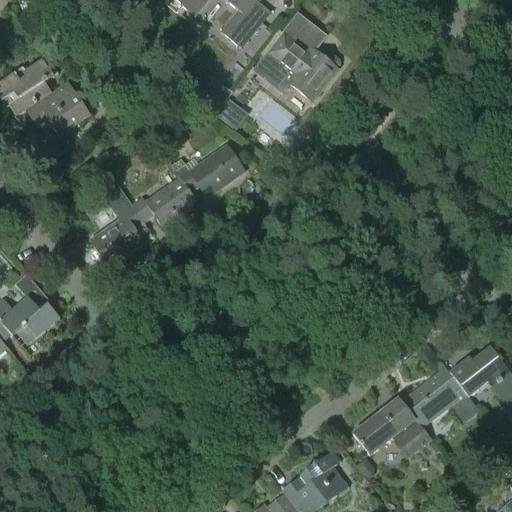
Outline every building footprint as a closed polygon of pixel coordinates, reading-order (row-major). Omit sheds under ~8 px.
[(240,51),(270,15),(252,0),(171,0),(191,16),(201,4),(204,7),(209,0),(226,0),(225,2),(239,14),(221,35),(240,51)] [(283,37),(255,73),(265,81),(268,78),(284,91),(287,87),(311,106),(337,74),(335,73),(338,69),(338,65),(332,60),(328,61),(325,65),(313,55),(324,41),(306,27),(293,44),(283,37)] [(25,114),(51,96),(44,86),(54,80),(43,64),(24,76),(22,71),(0,85),(0,103),(1,106),(11,100),(14,105),(9,108),(17,120),(25,114)] [(202,106),(236,130),(248,114),(228,100),(232,93),(219,83),(202,106)] [(51,96),(25,114),(40,136),(51,128),(59,140),(90,118),(68,85),(51,96)] [(198,93),(191,102),(192,103),(199,109),(207,100),(198,93)] [(226,149),(189,174),(181,162),(171,169),(180,181),(190,196),(199,189),(207,201),(244,175),(226,149)] [(143,201),(132,208),(144,226),(154,219),(163,232),(198,207),(190,196),(180,181),(145,205),(143,201)] [(120,223),(90,244),(108,270),(140,248),(137,244),(141,241),(138,237),(148,230),(144,226),(132,208),(118,188),(103,199),(120,223)] [(3,302),(0,304),(0,325),(11,338),(12,339),(16,336),(27,348),(36,340),(37,340),(59,321),(47,307),(46,309),(41,304),(47,299),(27,276),(22,281),(15,286),(28,301),(14,314),(3,302)] [(11,338),(0,325),(0,356),(7,350),(2,345),(11,338)] [(450,376),(469,400),(487,386),(505,409),(511,403),(511,378),(490,351),(472,365),(469,361),(450,376)] [(445,370),(402,405),(422,431),(451,408),(464,425),(479,414),(469,400),(450,376),(445,370)] [(422,431),(402,405),(400,402),(353,438),(369,458),(392,441),(407,461),(431,442),(422,431)] [(135,451),(126,439),(117,446),(126,458),(135,451)] [(303,476),(282,493),(296,511),(319,511),(349,490),(333,470),(341,464),(333,454),(319,465),(313,465),(314,466),(312,471),(306,471),(307,472),(303,476)] [(365,462),(357,469),(367,482),(376,475),(365,462)] [(511,511),(511,481),(506,486),(511,494),(511,503),(500,511),(511,511)] [(264,507),(257,511),(296,511),(282,493),(281,494),(283,497),(267,510),(264,507)]
